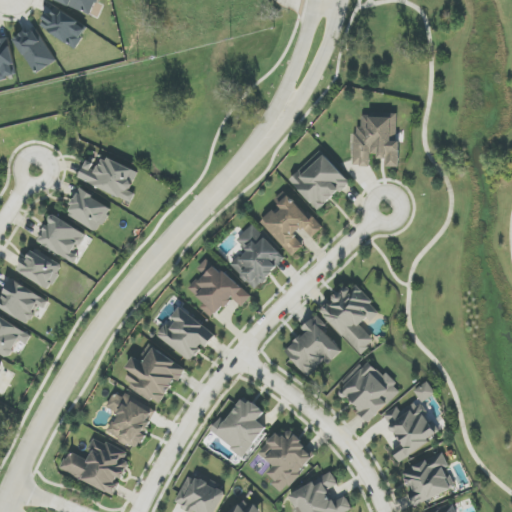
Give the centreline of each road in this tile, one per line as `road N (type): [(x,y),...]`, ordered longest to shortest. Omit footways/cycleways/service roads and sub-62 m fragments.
road 1 (tertiary): [(272,127),(126,289),(71,368),(0,507)]
road 2 (residential): [(384,208),(234,358),(137,511)]
road 3 (residential): [(382,511),(340,437),(294,395),(234,358)]
road 4 (tertiary): [(272,127),(311,85),(342,0)]
road 5 (tertiary): [(311,0),(272,127)]
